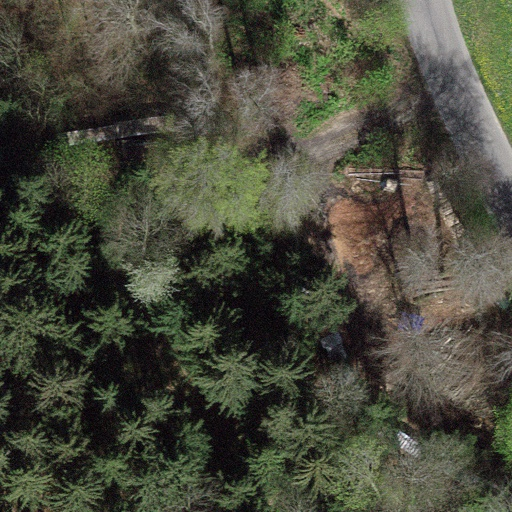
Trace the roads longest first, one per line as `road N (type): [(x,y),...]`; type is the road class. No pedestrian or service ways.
road 1 (track): [(442,61),(299,137),(0,211)]
road 2 (track): [(511,467),(454,446),(368,352),(299,137)]
road 3 (unclassified): [(511,198),(420,0)]
